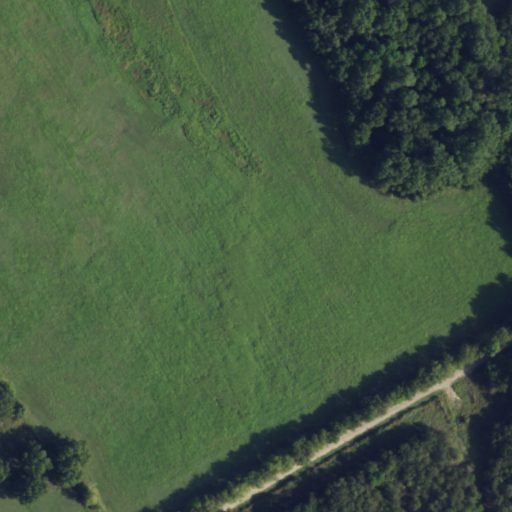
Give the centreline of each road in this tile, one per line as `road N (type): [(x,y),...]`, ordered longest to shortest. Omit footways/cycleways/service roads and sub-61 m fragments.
road 1 (residential): [(329,441),(511,336)]
road 2 (residential): [(208,511),(329,441)]
